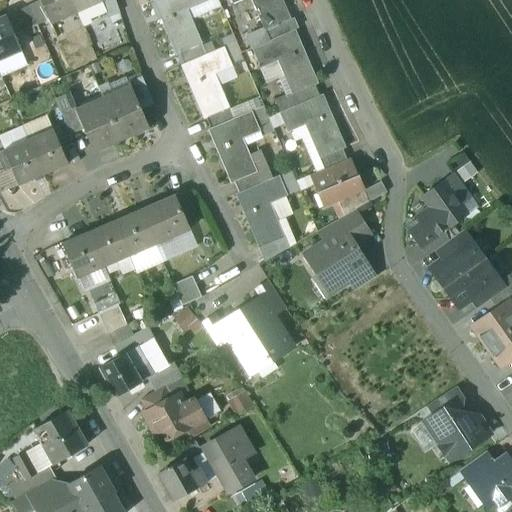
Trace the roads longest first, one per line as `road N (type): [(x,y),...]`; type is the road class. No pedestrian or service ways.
road 1 (residential): [(318,0),(392,171),(394,246),(406,278),(511,425)]
road 2 (residential): [(29,296),(144,511)]
road 3 (residential): [(184,147),(91,183),(3,242)]
road 4 (residential): [(125,0),(184,147)]
road 5 (residential): [(184,147),(251,269)]
